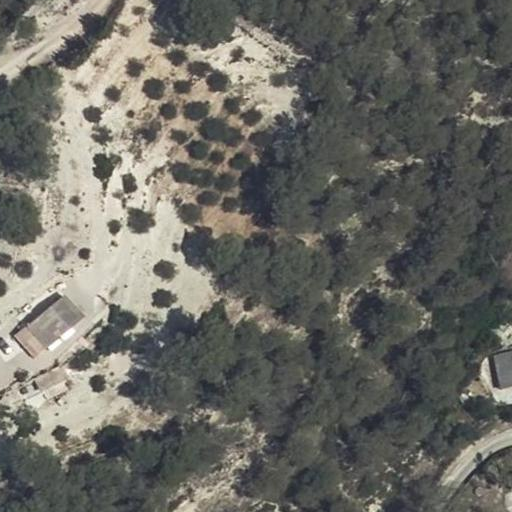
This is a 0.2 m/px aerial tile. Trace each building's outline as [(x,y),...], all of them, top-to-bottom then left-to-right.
[(67,293),(14,332),(33,357),(86,318),(67,293)] [(494,349),(507,330),(495,322),(482,341),(494,349)] [(62,361),(80,383),(119,350),(100,328),(62,361)] [(511,350),(492,355),(493,360),(511,356),(511,350)] [(511,356),(493,360),(499,395),(511,392),(511,356)] [(69,394),(80,383),(62,361),(50,371),(69,394)] [(83,421),(99,411),(92,399),(76,410),(83,421)]
